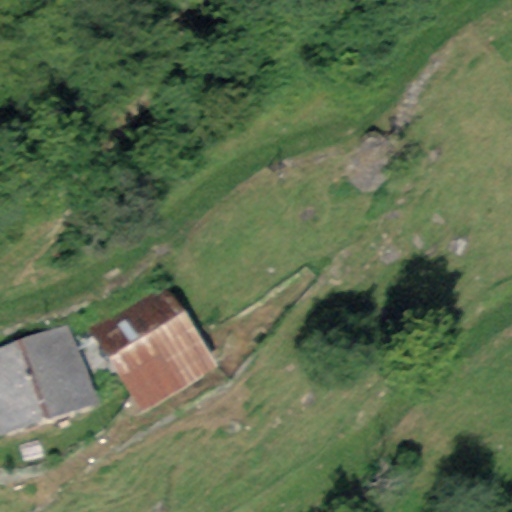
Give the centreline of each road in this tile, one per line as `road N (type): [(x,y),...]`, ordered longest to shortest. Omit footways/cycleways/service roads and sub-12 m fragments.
road 1 (track): [(0,305),(51,295),(129,260),(238,168),(368,114),(416,50),(473,0)]
road 2 (track): [(0,280),(79,192),(197,0)]
road 3 (track): [(281,511),(445,353),(511,306)]
